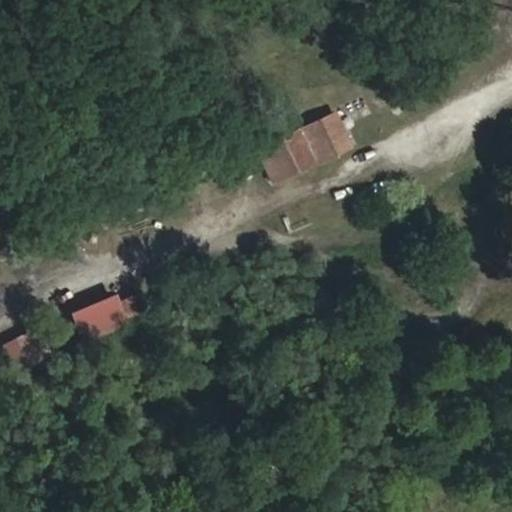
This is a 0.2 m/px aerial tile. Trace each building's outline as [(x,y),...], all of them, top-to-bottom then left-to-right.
[(348,146),(333,115),(275,141),(291,172),(348,146)] [(206,173),(193,179),(202,198),(216,192),(206,173)] [(159,199),(165,220),(193,211),(187,190),(159,199)] [(113,299),(109,291),(63,310),(76,341),(143,312),(134,290),(113,299)] [(0,350),(8,378),(46,367),(35,328),(0,337),(0,350)]
